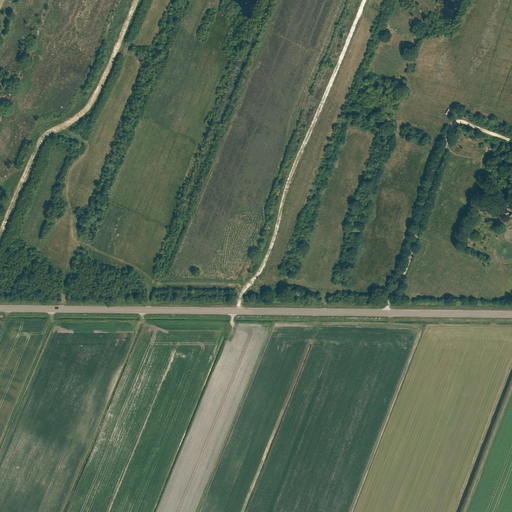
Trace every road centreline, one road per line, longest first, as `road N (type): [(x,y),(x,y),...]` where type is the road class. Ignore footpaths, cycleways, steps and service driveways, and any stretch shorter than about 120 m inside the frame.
road 1 (unclassified): [(511,314),(0,308)]
road 2 (track): [(136,0),(97,90),(61,126)]
road 3 (track): [(61,126),(34,152),(0,234)]
